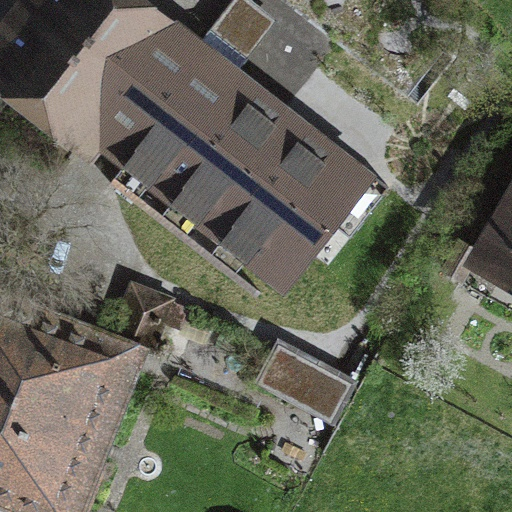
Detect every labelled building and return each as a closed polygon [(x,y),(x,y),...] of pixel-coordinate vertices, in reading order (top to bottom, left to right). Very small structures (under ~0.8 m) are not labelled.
[(46,0),(0,59),(0,66),(260,269),(369,129),(309,82),(297,97),(263,71),(257,78),(176,15),(161,34),(117,0),(46,0)] [(511,193),(478,252),(511,271),(511,193)] [(154,341),(169,300),(133,286),(117,327),(154,341)] [(0,294),(0,480),(51,500),(52,499),(84,511),(85,511),(101,472),(68,459),(114,341),(0,294)] [(258,380),(333,419),(367,355),(355,348),(363,332),(332,315),(323,332),(292,316),(258,380)]
